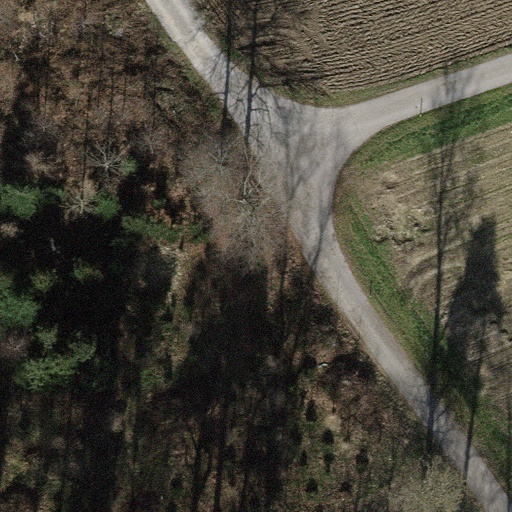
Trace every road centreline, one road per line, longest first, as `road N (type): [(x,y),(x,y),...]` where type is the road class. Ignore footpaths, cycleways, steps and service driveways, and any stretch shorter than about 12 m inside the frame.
road 1 (track): [(505,511),(327,271),(289,147),(182,0)]
road 2 (unclassified): [(289,147),(511,66)]
